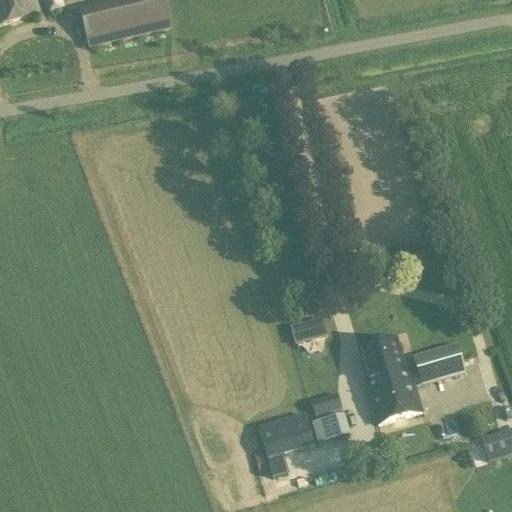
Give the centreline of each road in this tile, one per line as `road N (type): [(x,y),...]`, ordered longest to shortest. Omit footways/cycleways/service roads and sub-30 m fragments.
road 1 (unclassified): [(0,98),(511,17)]
road 2 (unknown): [(304,50),(375,259)]
